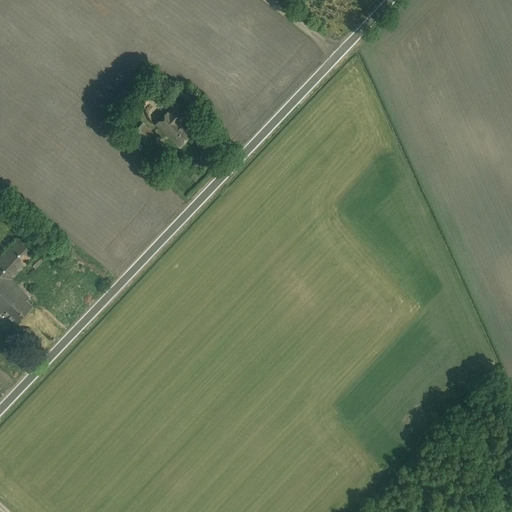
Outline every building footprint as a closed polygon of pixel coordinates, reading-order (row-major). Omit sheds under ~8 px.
[(145,89),(135,99),(143,106),(152,96),(145,89)] [(191,134),(180,123),(187,116),(175,105),(169,112),(168,111),(156,124),(173,141),(175,139),(181,145),(191,134)] [(133,132),(146,145),(155,135),(142,122),(133,132)] [(154,151),(148,146),(141,153),(147,159),(154,151)] [(0,313),(2,311),(14,322),(31,305),(26,300),(29,297),(11,279),(34,255),(17,238),(0,255),(0,313)] [(38,252),(28,262),(34,268),(44,258),(38,252)]
